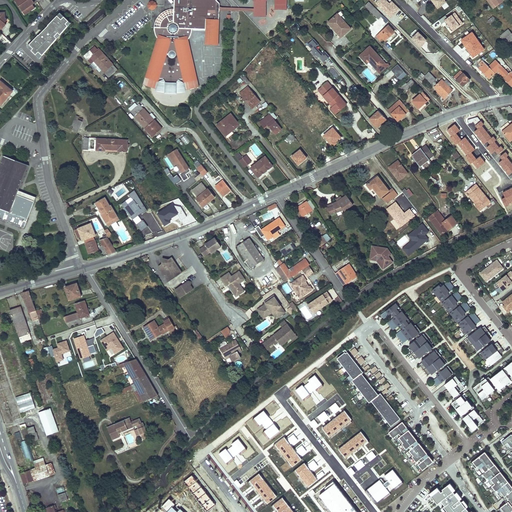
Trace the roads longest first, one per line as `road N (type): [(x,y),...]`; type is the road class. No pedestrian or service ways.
road 1 (residential): [(76,270),(48,179),(36,97),(128,0)]
road 2 (tertiary): [(277,192),(446,116),(511,99)]
road 3 (residential): [(87,267),(189,436)]
road 4 (unknown): [(406,134),(303,24)]
road 5 (residential): [(279,393),(372,511)]
road 6 (residential): [(511,338),(462,269),(511,242)]
road 7 (residential): [(493,424),(431,472),(397,511)]
road 8 (residential): [(277,192),(349,298)]
